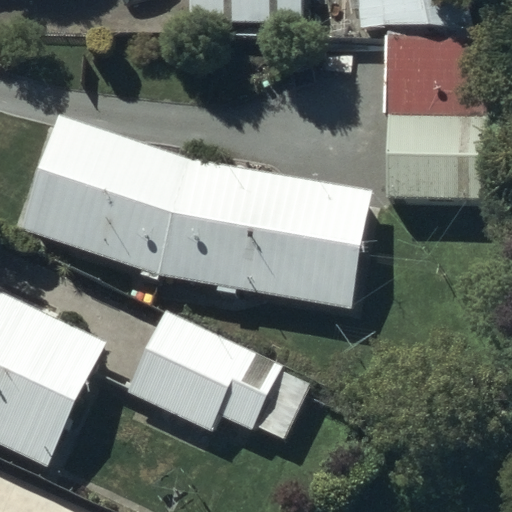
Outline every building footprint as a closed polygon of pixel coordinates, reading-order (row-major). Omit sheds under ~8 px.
[(194,0),(194,19),(221,20),(221,32),(260,33),(260,19),(312,20),(312,0),(194,0)] [(363,0),(364,26),(478,19),(476,0),(363,0)] [(493,33),(402,31),(389,31),(387,78),(380,77),(379,108),(394,109),(393,195),(491,197),(493,33)] [(241,291),(242,285),(358,305),(378,188),(200,157),(65,114),(27,226),(146,266),(144,273),(161,278),(164,272),(169,273),(169,272),(223,282),(223,289),(241,291)] [(0,264),(2,261),(0,260),(0,437),(51,463),(111,340),(0,285),(0,264)] [(287,362),(169,307),(130,389),(216,429),(224,412),(258,428),(260,424),(290,438),(316,383),(285,368),(287,362)]
